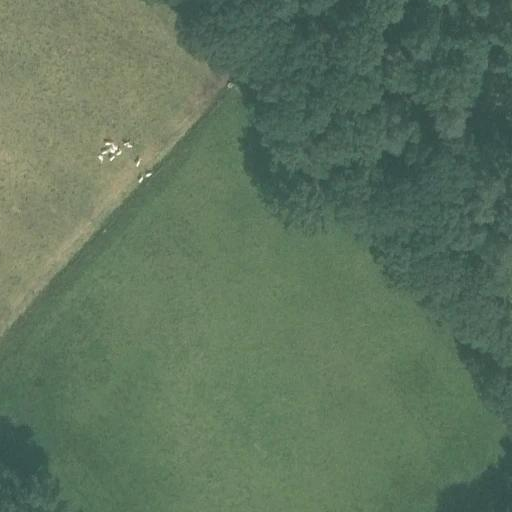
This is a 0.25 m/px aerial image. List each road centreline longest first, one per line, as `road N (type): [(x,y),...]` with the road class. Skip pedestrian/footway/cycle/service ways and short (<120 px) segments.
road 1 (track): [(511,134),(386,55),(328,0)]
road 2 (track): [(511,68),(380,212)]
